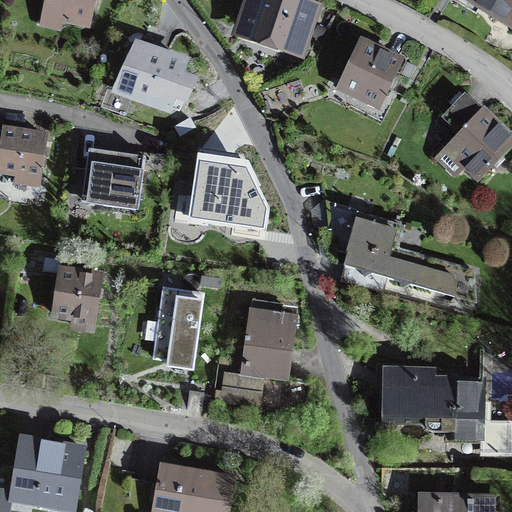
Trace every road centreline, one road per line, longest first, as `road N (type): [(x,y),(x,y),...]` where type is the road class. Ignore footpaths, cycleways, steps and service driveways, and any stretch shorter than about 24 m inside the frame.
road 1 (residential): [(176,0),(233,83),(288,191),(371,511)]
road 2 (residential): [(0,395),(266,446),(336,483),(367,511)]
road 3 (residential): [(361,0),(511,89)]
